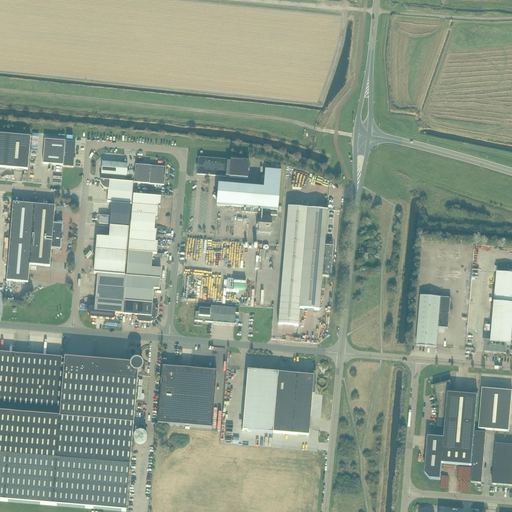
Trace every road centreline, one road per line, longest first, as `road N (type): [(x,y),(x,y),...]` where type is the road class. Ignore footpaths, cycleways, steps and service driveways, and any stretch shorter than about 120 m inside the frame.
road 1 (unclassified): [(169,339),(183,152),(88,143)]
road 2 (unclassified): [(341,353),(169,339)]
road 3 (unclassified): [(341,353),(325,511)]
road 4 (unclassified): [(356,199),(341,353)]
road 5 (unclassified): [(511,172),(363,135)]
road 6 (unclassified): [(363,135),(376,0)]
road 7 (unclassified): [(74,331),(84,196)]
road 8 (unclassified): [(406,492),(417,360)]
